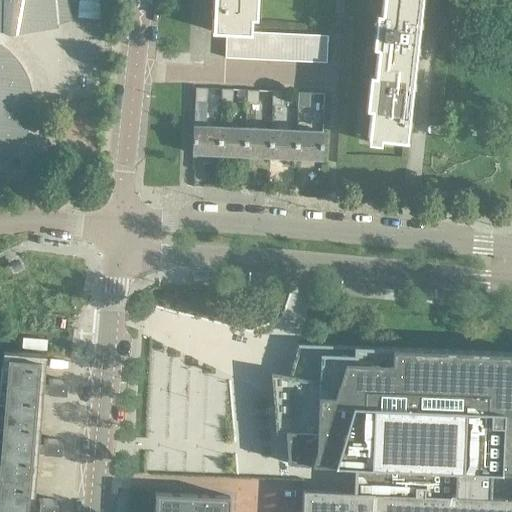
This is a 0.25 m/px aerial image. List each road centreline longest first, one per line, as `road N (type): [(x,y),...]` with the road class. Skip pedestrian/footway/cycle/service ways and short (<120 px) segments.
road 1 (unclassified): [(119,223),(183,261),(511,283)]
road 2 (unclassified): [(511,251),(119,223)]
road 3 (unclassified): [(95,511),(119,223)]
road 4 (residential): [(119,223),(141,0)]
road 5 (unknown): [(132,511),(135,491),(158,482),(240,486),(253,491),(259,511)]
